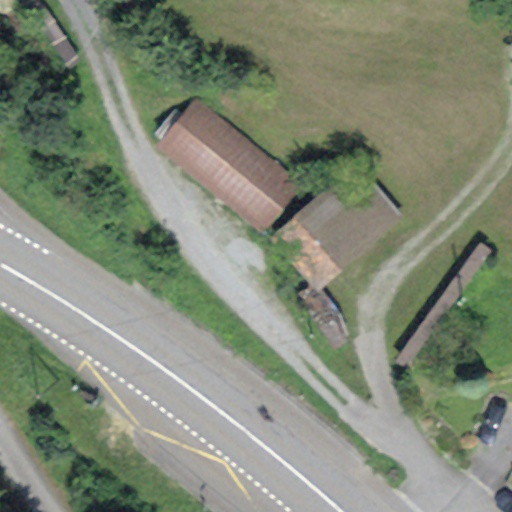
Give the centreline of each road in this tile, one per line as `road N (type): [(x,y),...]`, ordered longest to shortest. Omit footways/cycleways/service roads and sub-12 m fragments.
road 1 (primary): [(0,266),(134,348),(343,511)]
road 2 (track): [(399,445),(369,338),(370,309),(389,271),(467,201),(511,147)]
road 3 (track): [(152,176),(72,0)]
